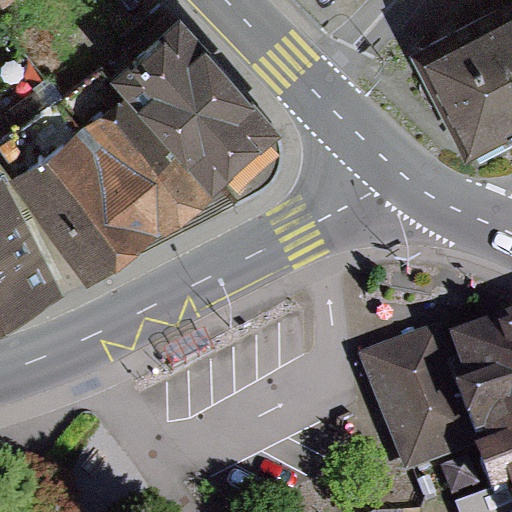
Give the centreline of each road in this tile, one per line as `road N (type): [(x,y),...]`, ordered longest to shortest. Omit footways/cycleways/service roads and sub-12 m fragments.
road 1 (tertiary): [(0,372),(181,291),(374,191),(397,170)]
road 2 (secondary): [(227,0),(323,97)]
road 3 (secondary): [(397,170),(511,231)]
road 4 (residential): [(323,97),(401,0)]
